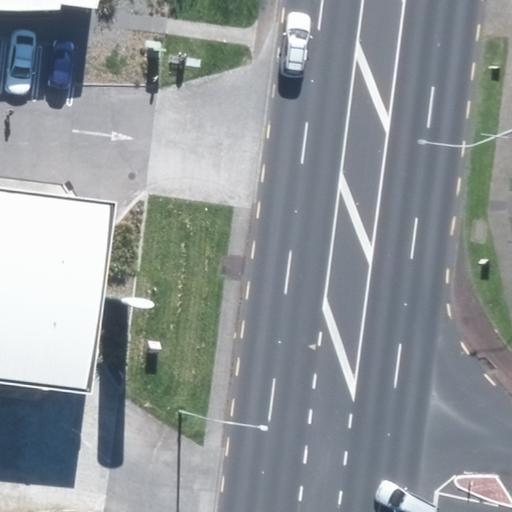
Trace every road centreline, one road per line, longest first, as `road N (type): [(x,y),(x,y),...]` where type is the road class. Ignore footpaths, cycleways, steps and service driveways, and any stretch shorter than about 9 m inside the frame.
road 1 (primary): [(327,426),(380,0)]
road 2 (residential): [(327,426),(511,454)]
